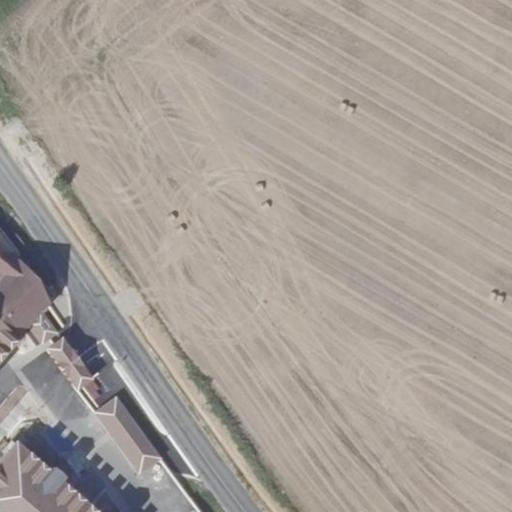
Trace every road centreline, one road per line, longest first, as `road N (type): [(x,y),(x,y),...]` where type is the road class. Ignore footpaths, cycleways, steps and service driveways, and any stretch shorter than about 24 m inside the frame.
road 1 (secondary): [(0,168),(250,511)]
road 2 (unknown): [(0,426),(98,301)]
